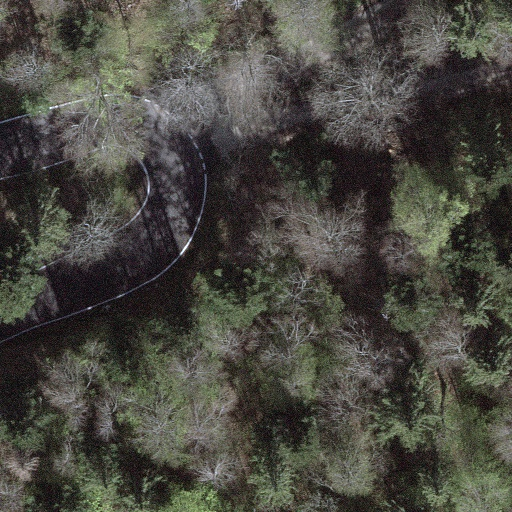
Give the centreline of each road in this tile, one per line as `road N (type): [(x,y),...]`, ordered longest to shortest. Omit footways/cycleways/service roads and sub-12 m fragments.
road 1 (track): [(511,70),(170,152),(389,0)]
road 2 (tertiary): [(0,318),(138,250),(164,225),(177,185),(170,152),(130,120),(95,121),(0,147)]
